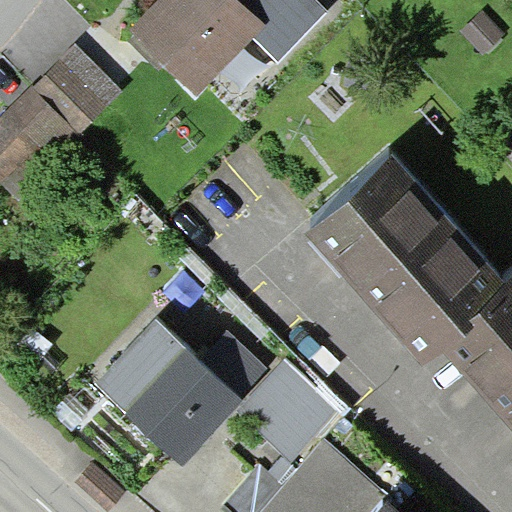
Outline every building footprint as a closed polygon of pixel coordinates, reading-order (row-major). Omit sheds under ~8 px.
[(266,24),(241,0),(156,0),(129,28),(197,95),(253,38),(266,24)] [(241,0),(266,24),(253,38),(278,62),(329,11),(317,0),(241,0)] [(504,33),(482,10),(462,29),(483,52),(504,33)] [(76,43),(33,86),(80,132),(123,89),(76,43)] [(32,85),(0,117),(0,180),(18,198),(82,134),(80,132),(33,86),(32,85)] [(504,279),(392,155),(306,233),(423,362),(439,347),(472,317),(467,312),(504,279)] [(472,317),(439,347),(511,427),(511,272),(504,279),(467,312),(472,317)] [(200,360),(156,318),(94,383),(182,466),(235,411),(243,402),(239,397),(200,360)] [(229,330),(200,360),(239,397),(268,367),(229,330)] [(243,402),(235,411),(283,455),(290,461),(340,408),(285,357),(243,402)] [(390,493),(325,437),(298,468),(284,485),(259,511),(373,511),(383,501),(390,493)] [(290,461),(283,455),(268,470),(284,485),(298,468),(290,461)] [(126,490),(94,461),(76,480),(108,509),(126,490)] [(268,470),(260,463),(223,503),(233,511),(259,511),(284,485),(268,470)] [(395,511),(383,501),(373,511),(395,511)]
